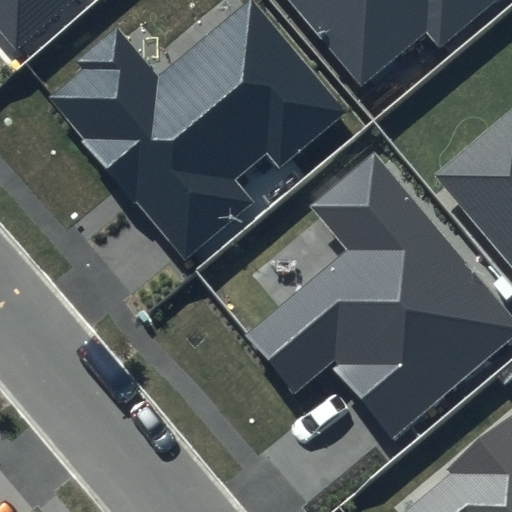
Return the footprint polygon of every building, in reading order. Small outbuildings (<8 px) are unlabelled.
[(0,0),(0,29),(17,50),(75,0),(0,0)] [(345,112),(249,0),(248,0),(156,79),(115,31),(78,62),(84,69),(48,99),(184,259),(251,201),(234,181),(264,156),(276,171),(345,112)] [(291,0),(363,83),(425,29),(439,45),(491,0),(291,0)] [(511,108),(435,173),(511,263),(511,108)] [(511,340),(511,312),(375,150),(309,206),(344,248),(243,333),(293,392),(329,361),(395,439),(511,340)] [(511,511),(511,421),(508,417),(445,470),(452,475),(406,511),(511,511)]
